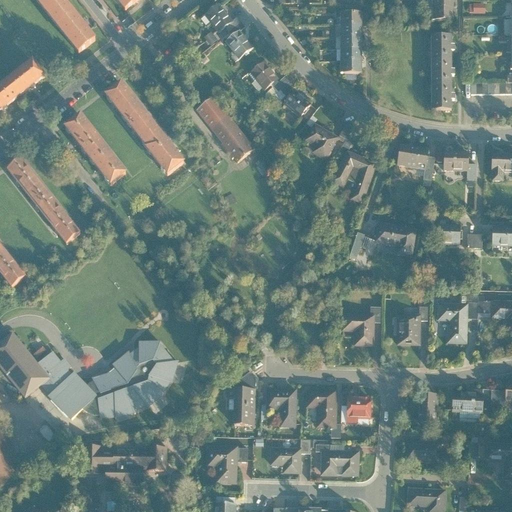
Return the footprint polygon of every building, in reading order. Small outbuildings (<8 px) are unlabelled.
[(63,0),(35,0),(35,1),(57,28),(75,14),(63,0)] [(115,0),(125,13),(141,0),(115,0)] [(431,0),(431,11),(453,10),(453,0),(431,0)] [(484,4),(470,4),(469,13),(484,13),(484,4)] [(231,24),(218,6),(203,17),(217,35),(225,29),(231,24)] [(453,10),(431,11),(432,23),(453,23),(453,10)] [(97,42),(75,14),(57,28),(78,56),(97,42)] [(339,16),(339,27),(361,27),(361,16),(339,16)] [(225,29),(228,34),(240,25),(237,20),(231,24),(225,29)] [(228,34),(232,38),(238,33),(244,29),(240,25),(228,34)] [(361,27),(339,27),(339,39),(361,39),(361,27)] [(204,37),(210,45),(217,40),(211,32),(204,37)] [(253,50),(238,33),(232,38),(224,45),(238,61),(253,50)] [(430,63),(451,62),(451,38),(430,39),(430,63)] [(339,39),(339,51),(361,51),(361,39),(339,39)] [(361,51),(339,51),(339,63),(361,63),(361,51)] [(451,62),(430,63),(431,87),(452,87),(451,62)] [(7,83),(21,99),(46,79),(33,63),(7,83)] [(361,63),(339,63),(339,76),(361,76),(361,63)] [(277,81),(263,64),(249,75),(263,92),(277,81)] [(280,92),(290,83),(285,78),(273,89),(278,94),(280,92)] [(7,83),(0,88),(0,115),(21,99),(7,83)] [(290,83),(280,92),(285,98),(295,88),(290,83)] [(123,85),(106,98),(125,123),(142,110),(123,85)] [(511,85),(471,85),(470,96),(511,95),(511,85)] [(431,87),(431,113),(452,113),(452,87),(431,87)] [(311,107),(294,94),(283,107),(299,121),(311,107)] [(254,150),(213,100),(195,115),(236,165),(254,150)] [(164,138),(142,110),(125,123),(146,151),(164,138)] [(64,130),(87,160),(104,147),(81,117),(64,130)] [(345,141),(352,128),(346,124),(339,138),(345,141)] [(338,140),(314,126),(303,144),(314,150),(311,156),(324,164),(338,140)] [(359,132),(352,128),(345,141),(342,148),(349,152),(359,132)] [(146,151),(169,181),(188,167),(164,138),(146,151)] [(87,160),(112,190),(128,177),(104,147),(87,160)] [(428,152),(401,147),(397,168),(424,173),(427,159),(428,152)] [(362,204),(377,166),(346,153),(330,185),(342,191),(346,183),(355,186),(350,200),(362,204)] [(469,155),(444,154),(443,175),(468,175),(469,155)] [(511,156),(492,156),(491,184),(504,184),(504,176),(511,175),(511,156)] [(434,160),(427,159),(424,173),(423,182),(431,184),(434,160)] [(42,188),(21,162),(7,173),(27,199),(42,188)] [(60,212),(42,188),(27,199),(46,223),(60,212)] [(46,223),(66,249),(81,237),(60,212),(46,223)] [(417,232),(377,226),(374,245),(397,250),(395,257),(412,260),(417,232)] [(460,249),(460,228),(435,228),(435,249),(460,249)] [(511,230),(492,229),(492,250),(511,250),(511,230)] [(356,262),(364,237),(357,235),(348,259),(356,262)] [(25,278),(6,254),(0,258),(0,274),(13,289),(25,278)] [(511,335),(511,304),(491,304),(491,306),(491,321),(491,323),(505,323),(505,335),(511,335)] [(466,306),(466,307),(468,307),(467,323),(477,323),(477,321),(478,306),(466,306)] [(491,306),(478,306),(477,321),(491,321),(491,306)] [(467,323),(468,307),(466,307),(437,307),(437,325),(449,325),(449,329),(446,329),(446,348),(467,348),(467,323)] [(370,310),(369,319),(374,319),(374,326),(382,326),(382,311),(370,310)] [(419,310),(419,319),(420,319),(420,324),(427,324),(427,310),(419,310)] [(374,326),(374,319),(369,319),(341,318),(340,335),(353,336),(353,350),(374,350),(374,326)] [(420,324),(420,319),(419,319),(396,319),(396,350),(420,350),(420,324)] [(0,488),(4,487),(15,471),(17,453),(9,436),(0,429),(0,373),(4,371),(28,399),(41,388),(72,421),(83,410),(87,413),(90,414),(93,415),(96,416),(99,416),(101,416),(101,419),(116,419),(136,413),(149,408),(167,394),(174,382),(181,361),(177,361),(161,342),(141,342),(141,347),(132,354),(132,350),(114,364),(116,367),(109,374),(93,378),(94,381),(88,385),(66,359),(63,361),(54,352),(39,363),(13,331),(0,341),(0,488)] [(252,372),(230,388),(256,389),(257,378),(252,372)] [(235,427),(255,428),(256,389),(230,388),(230,399),(236,400),(235,427)] [(298,428),(298,389),(268,388),(267,406),(267,411),(269,411),(281,411),(281,428),(298,428)] [(482,413),(484,390),(465,389),(465,393),(453,393),(452,413),(482,414),(482,413)] [(338,425),(339,390),(308,390),(307,409),(318,409),(318,429),(333,429),(338,429),(338,425)] [(484,390),(482,413),(490,414),(490,406),(491,390),(484,390)] [(506,391),(491,390),(490,406),(505,407),(505,403),(506,391)] [(437,424),(438,394),(417,393),(416,424),(437,424)] [(372,419),(373,399),(350,398),(350,406),(350,419),(372,419)] [(342,425),(338,425),(338,429),(333,429),(332,439),(342,439),(342,425)] [(301,441),(301,449),(303,449),(303,454),(311,454),(311,440),(301,441)] [(441,443),(405,442),(404,464),(440,465),(441,443)] [(511,481),(511,444),(487,443),(486,460),(503,461),(502,481),(511,481)] [(103,446),(84,446),(84,474),(106,474),(106,486),(144,487),(144,472),(168,472),(168,447),(147,447),(147,449),(113,448),(113,450),(103,450),(103,446)] [(239,449),(238,447),(208,446),(207,468),(216,468),(216,485),(239,485),(239,463),(239,449)] [(303,454),(303,449),(301,449),(271,448),(272,467),(284,467),(284,475),(302,475),(303,454)] [(249,449),(239,449),(239,463),(248,463),(249,449)] [(360,478),(361,452),(331,451),(322,451),(322,452),(322,477),(360,478)] [(445,511),(446,490),(408,489),(407,508),(427,508),(426,511),(445,511)] [(36,506),(23,511),(58,511),(54,503),(39,510),(36,506)]
